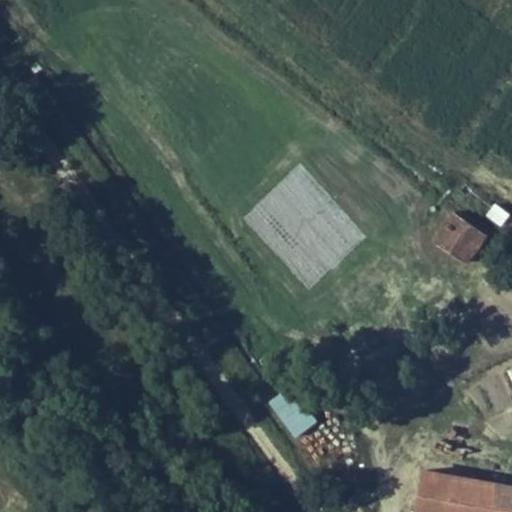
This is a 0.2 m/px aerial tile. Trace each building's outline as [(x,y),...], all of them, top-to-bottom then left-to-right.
[(452,206),(430,236),(466,261),(487,231),(452,206)] [(421,249),(400,272),(423,295),(446,273),(421,249)] [(291,435),(312,421),(286,384),(266,398),(291,435)] [(428,471),(421,511),(450,511),(453,473),(428,471)] [(450,511),(511,511),(511,479),(453,473),(450,511)]
